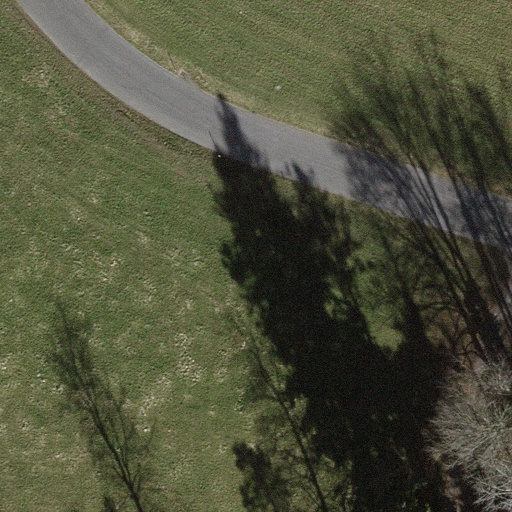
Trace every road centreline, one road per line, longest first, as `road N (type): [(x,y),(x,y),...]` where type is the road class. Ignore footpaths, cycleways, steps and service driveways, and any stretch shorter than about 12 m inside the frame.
road 1 (residential): [(37,0),(123,69),(296,161),(511,220)]
road 2 (track): [(511,309),(486,347),(442,511)]
